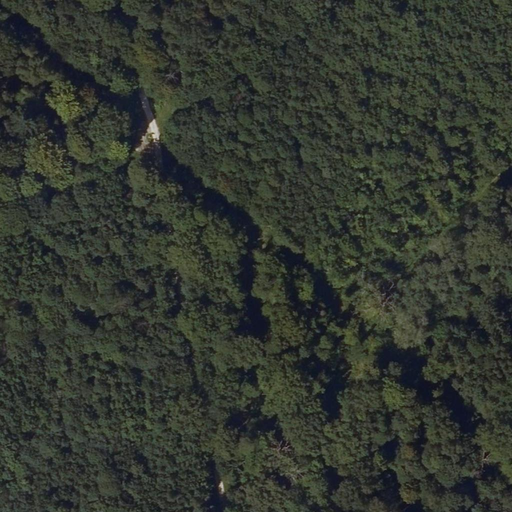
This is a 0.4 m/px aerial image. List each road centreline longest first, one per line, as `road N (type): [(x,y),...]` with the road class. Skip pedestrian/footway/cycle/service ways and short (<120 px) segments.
road 1 (track): [(129,0),(228,511)]
road 2 (track): [(156,137),(351,0)]
road 3 (track): [(0,235),(156,137)]
road 4 (track): [(156,137),(250,0)]
